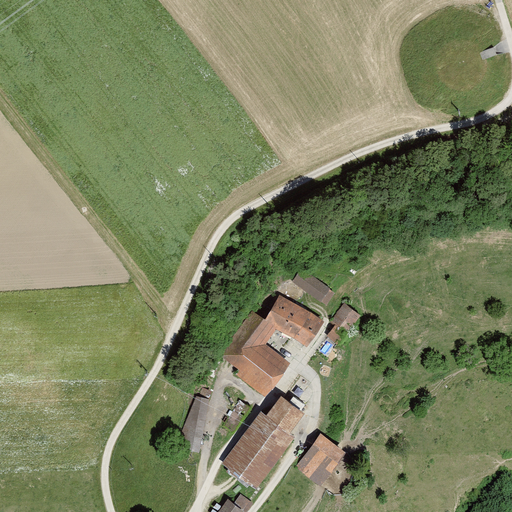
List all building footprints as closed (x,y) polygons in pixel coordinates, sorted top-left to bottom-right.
[(302,268),(292,282),(327,306),(336,292),(302,268)] [(304,348),(323,321),(269,285),(219,358),(238,371),(234,376),(262,395),(283,364),(259,348),(273,327),(304,348)] [(361,315),(344,303),(331,320),(333,327),(328,334),(338,345),(361,315)] [(260,411),(223,461),(255,483),(292,432),(287,428),(301,410),(280,395),(265,415),(260,411)] [(320,433),(295,468),(320,487),(347,452),(320,433)] [(237,511),(242,507),(227,496),(214,511),(237,511)]
